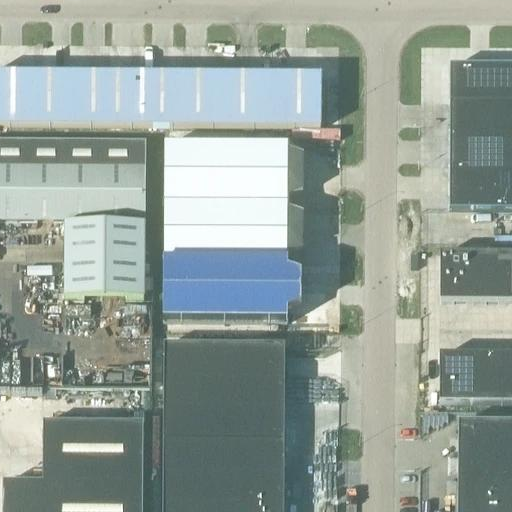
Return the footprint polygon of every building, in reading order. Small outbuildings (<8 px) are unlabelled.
[(511,42),(489,43),(489,57),(511,57),(511,42)] [(511,69),(449,69),(448,214),(511,214),(511,69)] [(320,80),(0,78),(0,129),(320,131),(320,80)] [(0,143),(0,224),(64,225),(64,304),(143,304),(145,145),(0,143)] [(288,149),(163,148),(162,325),(286,326),(286,319),(300,315),(300,278),(287,273),(287,260),(301,255),(302,219),(287,214),(287,201),(302,196),(302,161),(288,156),(288,149)] [(439,306),(511,306),(511,257),(439,257),(439,306)] [(409,258),(409,273),(417,272),(417,258),(409,258)] [(163,348),(161,511),(282,511),(283,349),(163,348)] [(511,358),(438,358),(438,407),(511,407),(511,358)] [(141,511),(142,427),(42,426),(42,486),(2,486),(1,511),(141,511)] [(511,511),(511,426),(457,427),(456,511),(511,511)] [(402,463),(436,455),(433,441),(399,448),(402,463)]
